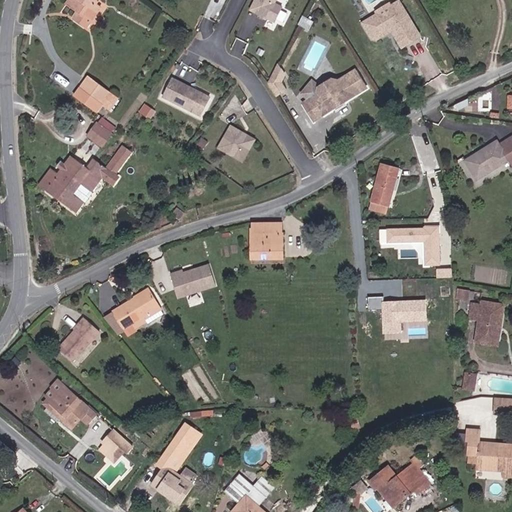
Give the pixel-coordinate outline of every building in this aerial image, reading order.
[(77,0),(73,6),(84,14),(87,10),(97,17),(105,6),(101,3),(103,0),(77,0)] [(276,3),(277,0),(256,0),(251,10),(276,22),(284,7),(276,3)] [(370,21),(374,27),(369,30),(375,38),(380,38),(394,29),(404,44),(421,33),(400,1),(382,17),(380,14),(370,21)] [(94,22),(97,17),(87,10),(84,14),(94,22)] [(311,30),(315,21),(304,15),(300,24),(311,30)] [(365,24),(369,30),(374,27),(370,21),(365,24)] [(404,45),(421,33),(404,44),(404,45)] [(286,74),(279,64),(270,83),(278,95),(287,89),(282,82),(286,74)] [(192,84),(196,70),(188,67),(183,82),(192,84)] [(345,102),(369,87),(358,70),(339,81),(336,81),(324,88),(318,81),(306,90),(312,98),(306,102),(317,120),(338,106),(339,104),(343,102),(345,102)] [(85,76),(71,95),(96,112),(101,105),(109,110),(117,98),(85,76)] [(212,97),(175,78),(165,96),(202,115),(212,97)] [(103,146),(118,127),(102,115),(87,135),(103,146)] [(247,154),(255,139),(231,126),(218,148),(235,158),(239,150),(247,154)] [(499,140),(467,159),(479,179),(510,160),(511,162),(511,136),(501,144),(499,140)] [(204,149),(208,143),(202,138),(198,144),(204,149)] [(111,165),(118,171),(133,151),(125,146),(111,165)] [(243,162),(247,154),(239,150),(235,158),(243,162)] [(50,191),(73,158),(66,153),(42,185),(50,191)] [(89,169),(73,158),(50,191),(67,203),(74,192),(82,182),(91,170),(89,169)] [(82,182),(93,190),(104,176),(115,184),(120,176),(116,174),(118,171),(111,165),(109,168),(97,159),(89,169),(91,170),(82,182)] [(385,162),(374,199),(391,204),(402,167),(385,162)] [(82,182),(74,192),(86,200),(93,190),(82,182)] [(78,211),(86,200),(74,192),(67,203),(78,211)] [(389,212),(391,204),(374,199),(372,207),(389,212)] [(251,223),(253,258),(283,257),(282,221),(251,223)] [(439,264),(438,227),(424,227),(424,228),(387,230),(387,242),(424,241),(425,265),(439,264)] [(181,270),(169,274),(177,299),(215,286),(207,264),(182,272),(181,270)] [(145,287),(133,297),(134,298),(147,290),(145,287)] [(457,297),(468,299),(469,289),(459,288),(457,297)] [(131,324),(142,317),(157,306),(147,290),(134,298),(133,297),(111,311),(128,337),(136,332),(131,324)] [(426,320),(425,301),(384,302),(384,296),(368,296),(368,309),(384,309),(384,332),(400,331),(400,320),(426,320)] [(468,321),(478,323),(476,341),(486,343),(487,337),(498,338),(503,306),(473,301),(468,321)] [(159,309),(157,306),(142,317),(143,319),(159,309)] [(147,317),(149,322),(165,314),(163,310),(147,317)] [(71,329),(74,331),(84,320),(81,317),(71,329)] [(98,332),(84,320),(74,331),(58,349),(71,361),(98,332)] [(464,377),(463,386),(474,388),(475,378),(464,377)] [(44,406),(59,421),(63,417),(51,406),(66,390),(62,386),(44,406)] [(95,418),(66,390),(51,406),(63,417),(59,421),(70,432),(80,422),(86,427),(95,418)] [(166,450),(178,458),(194,432),(182,424),(166,450)] [(200,436),(194,432),(178,458),(183,461),(200,436)] [(474,457),(473,470),(500,472),(511,472),(511,448),(492,447),(491,456),(474,455),(474,446),(477,446),(478,432),(463,432),(465,456),(474,457)] [(112,456),(117,451),(123,444),(113,434),(101,445),(104,449),(112,456)] [(122,455),(125,458),(131,452),(123,444),(117,451),(122,455)] [(474,455),(491,456),(492,447),(477,446),(474,446),(474,455)] [(112,465),(122,455),(117,451),(112,456),(104,449),(100,453),(112,465)] [(422,489),(412,478),(419,473),(414,468),(399,481),(392,473),(372,491),(377,497),(379,495),(385,490),(401,508),(422,489)] [(166,470),(153,487),(180,507),(193,490),(166,470)] [(428,484),(419,473),(412,478),(422,489),(428,484)] [(257,511),(272,495),(260,486),(237,511),(257,511)] [(396,511),(401,508),(385,490),(379,495),(394,511),(396,511)]
